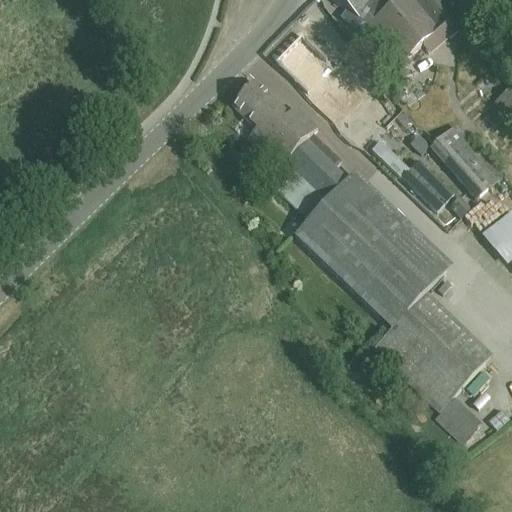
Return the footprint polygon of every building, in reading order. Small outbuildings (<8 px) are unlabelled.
[(439,0),(328,0),(328,1),(346,13),(340,21),(354,31),(362,27),(398,69),(436,36),(442,43),(446,39),(447,40),(462,27),(439,0)] [(303,99),(334,128),(365,96),(335,67),(332,70),(301,40),(275,66),(306,96),(303,99)] [(492,361),(427,298),(453,271),(354,176),(347,184),(334,172),(341,165),(312,138),(317,133),(294,111),(287,118),(255,87),(232,111),(255,133),(246,143),(288,184),(277,196),(306,226),(294,240),(391,333),(372,353),(438,417),(434,421),(462,448),(475,434),(447,407),(492,361)] [(511,89),(492,107),(511,128),(511,89)] [(455,129),(429,152),(475,204),(501,182),(455,129)] [(455,211),(445,226),(459,236),(469,220),(455,211)] [(476,225),(486,233),(497,220),(488,212),(476,225)] [(497,248),(511,238),(511,215),(511,214),(486,231),(497,248)]
